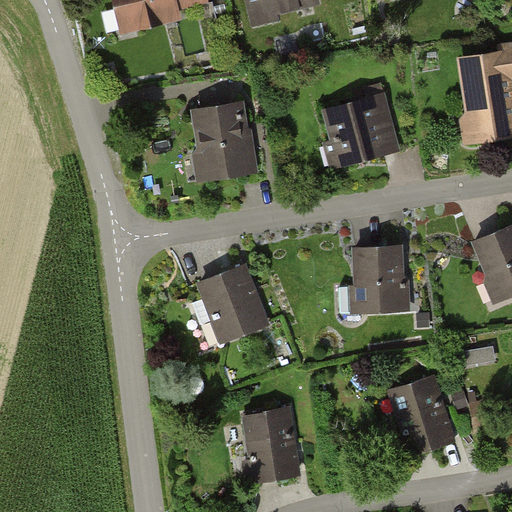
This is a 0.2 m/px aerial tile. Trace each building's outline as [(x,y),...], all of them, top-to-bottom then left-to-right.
[(117,0),(125,28),(177,16),(174,6),(200,0),(117,0)] [(254,0),(255,4),(272,0),(274,11),(316,1),(315,0),(254,0)] [(503,53),(462,60),(471,111),(463,120),(467,143),(489,140),(497,130),(511,127),(511,96),(509,78),(511,77),(511,46),(502,48),(503,53)] [(369,99),(327,110),(335,140),(339,139),(346,164),(385,154),(378,127),(393,123),(382,84),(366,88),(369,99)] [(241,104),(197,110),(203,152),(207,152),(211,174),(254,167),(250,139),(246,140),(241,104)] [(511,225),(474,241),(489,277),(494,279),(503,299),(511,295),(511,225)] [(401,246),(356,248),(358,285),(341,286),(341,312),(408,309),(406,283),(404,281),(403,281),(401,246)] [(243,266),(202,282),(208,297),(193,303),(202,324),(216,319),(225,341),(266,325),(243,266)] [(433,377),(392,391),(406,434),(410,432),(415,450),(453,438),(433,377)] [(290,408),(246,415),(253,460),(257,459),(260,477),(300,471),(290,408)]
